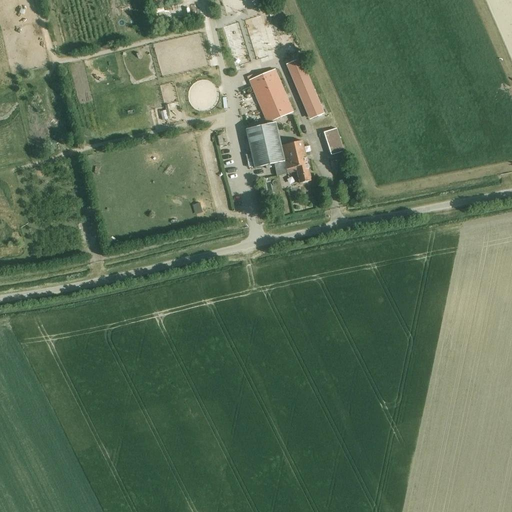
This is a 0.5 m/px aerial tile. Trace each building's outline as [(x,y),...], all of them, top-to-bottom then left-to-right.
[(159,2),(161,12),(172,9),(170,0),(159,2)] [(300,59),(288,64),(312,119),(324,114),(300,59)] [(250,82),(267,124),(292,113),(275,72),(250,82)] [(161,106),(170,106),(170,95),(161,95),(161,106)] [(246,130),(254,169),(282,162),(273,123),(246,130)] [(324,135),(332,157),(344,153),(336,131),(324,135)] [(299,185),(311,181),(301,141),(279,146),(286,174),(296,172),(299,185)] [(152,162),(159,160),(156,148),(149,150),(152,162)] [(200,203),(192,205),(195,215),(203,213),(200,203)]
